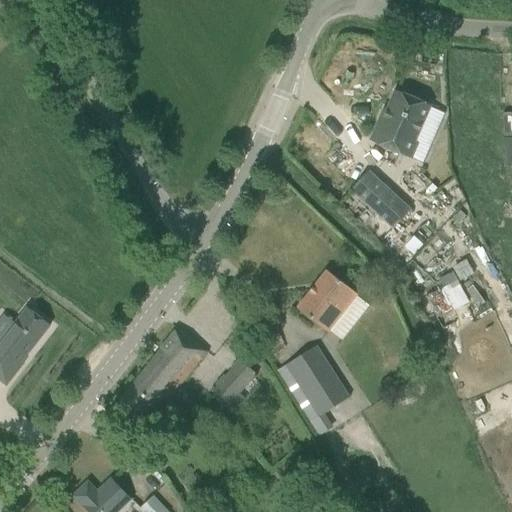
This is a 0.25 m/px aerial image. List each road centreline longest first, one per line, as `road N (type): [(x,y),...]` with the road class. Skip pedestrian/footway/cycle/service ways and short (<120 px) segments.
road 1 (tertiary): [(0,496),(104,377),(199,247)]
road 2 (unclassified): [(199,247),(154,190),(37,0)]
road 3 (tertiary): [(199,247),(272,116),(320,0)]
road 4 (unclassified): [(511,30),(397,19),(337,0)]
